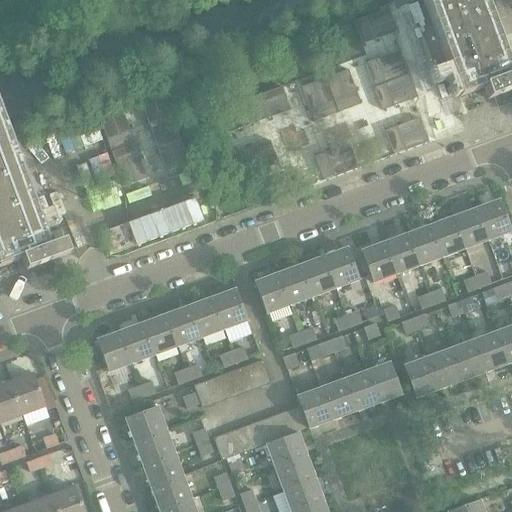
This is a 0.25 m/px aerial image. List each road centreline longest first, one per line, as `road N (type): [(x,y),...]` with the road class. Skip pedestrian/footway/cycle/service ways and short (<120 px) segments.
road 1 (unclassified): [(43,318),(504,146)]
road 2 (residential): [(117,511),(43,318)]
